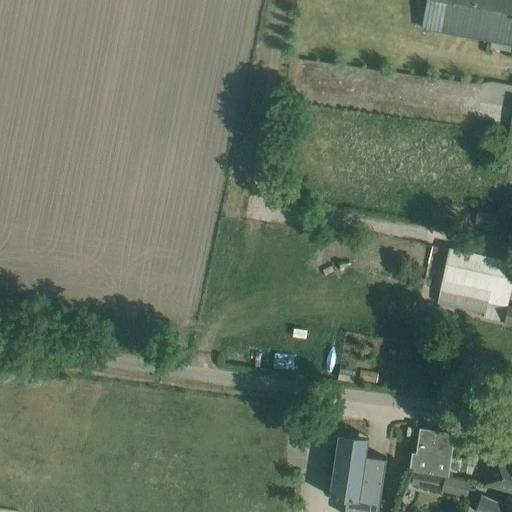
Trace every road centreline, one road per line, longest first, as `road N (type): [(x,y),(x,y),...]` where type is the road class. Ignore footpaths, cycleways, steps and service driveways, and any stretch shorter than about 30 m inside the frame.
road 1 (unclassified): [(511,421),(0,345)]
road 2 (unknown): [(511,91),(461,99),(350,92)]
